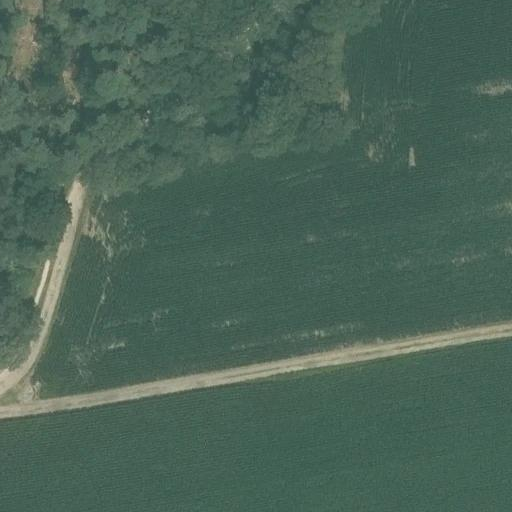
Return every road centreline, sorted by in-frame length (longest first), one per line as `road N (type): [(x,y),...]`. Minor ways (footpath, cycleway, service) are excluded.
road 1 (track): [(0,412),(511,332)]
road 2 (track): [(0,390),(36,343),(86,173),(122,131),(292,0)]
